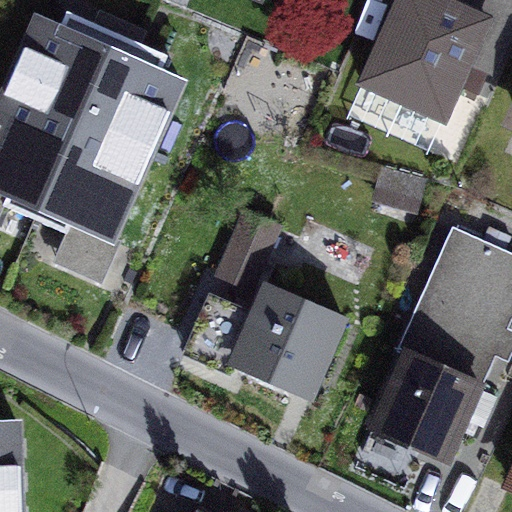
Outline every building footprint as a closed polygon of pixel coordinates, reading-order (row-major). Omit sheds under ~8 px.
[(444,120),(469,64),(492,74),(511,28),(511,2),(506,0),(494,0),(485,21),(457,8),(449,4),(439,0),(400,0),(363,84),(444,120)] [(494,0),(506,0),(511,2),(511,0),(450,0),(449,4),(457,8),(485,21),(494,0)] [(67,236),(73,223),(112,241),(182,85),(160,75),(167,58),(67,14),(60,31),(38,21),(0,107),(0,190),(9,195),(3,207),(67,236)] [(383,173),(377,197),(416,208),(422,184),(383,173)] [(0,214),(3,207),(9,195),(0,190),(0,214)] [(245,215),(219,274),(253,288),(278,230),(245,215)] [(54,264),(102,286),(120,244),(112,241),(73,223),(67,236),(54,264)] [(405,356),(376,421),(451,454),(458,438),(466,420),(484,428),(497,399),(479,391),(480,388),(501,340),(511,315),(511,257),(454,232),(400,354),(405,356)] [(236,358),(312,391),(342,324),(265,290),(236,358)] [(0,511),(21,511),(18,425),(0,426),(0,511)]
